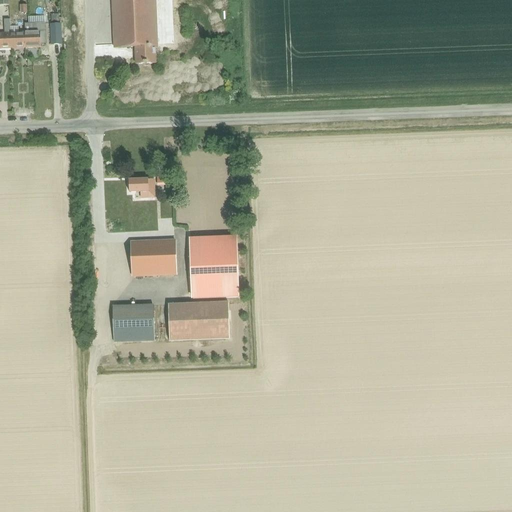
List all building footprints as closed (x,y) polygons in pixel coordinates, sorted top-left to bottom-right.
[(155,49),(157,49),(154,0),(111,0),(114,48),(135,47),(136,65),(155,64),(155,49)] [(11,49),(25,48),(24,19),(16,20),(16,33),(10,33),(11,49)] [(25,48),(40,48),(39,19),(24,19),(25,48)] [(10,33),(10,30),(9,20),(4,20),(5,34),(0,33),(0,49),(11,49),(10,33)] [(154,198),(154,190),(153,180),(148,180),(128,181),(129,193),(140,193),(140,199),(154,198)] [(235,237),(190,239),(193,299),(237,298),(235,237)] [(131,277),(175,276),(174,241),(130,242),(131,277)] [(167,305),(168,341),(228,339),(227,303),(167,305)] [(113,343),(154,342),(153,305),(112,307),(113,343)]
